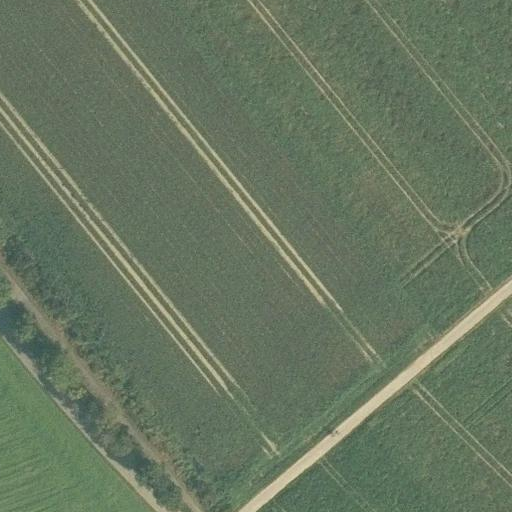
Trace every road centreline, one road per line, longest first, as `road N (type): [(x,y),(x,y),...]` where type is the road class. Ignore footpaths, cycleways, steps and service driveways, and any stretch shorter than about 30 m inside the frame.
road 1 (track): [(244,511),(511,284)]
road 2 (unclassified): [(0,319),(164,511)]
